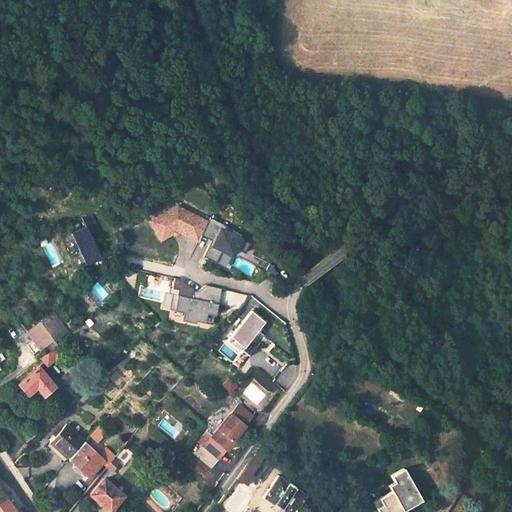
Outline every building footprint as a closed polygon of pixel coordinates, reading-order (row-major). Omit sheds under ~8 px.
[(192,240),(203,221),(175,205),(144,222),(156,243),(176,231),(192,240)] [(210,217),(201,234),(211,239),(203,255),(215,261),(221,249),(231,254),(235,247),(244,252),(249,243),(239,238),(241,233),(210,217)] [(104,253),(95,230),(65,241),(75,265),(104,253)] [(273,265),(268,263),(264,270),(269,272),(273,265)] [(212,326),(223,290),(206,285),(197,293),(193,292),(191,299),(177,295),(179,290),(171,288),(170,292),(177,294),(173,306),(187,309),(184,318),(212,326)] [(264,324),(251,312),(227,337),(249,358),(266,341),(256,332),(264,324)] [(67,333),(55,313),(26,331),(32,340),(26,345),(32,354),(52,340),(53,342),(67,333)] [(75,366),(57,343),(40,357),(43,362),(46,366),(54,359),(65,373),(75,366)] [(43,362),(40,357),(34,362),(37,366),(43,362)] [(37,366),(34,362),(18,376),(13,379),(26,396),(36,388),(42,396),(54,387),(37,366)] [(235,418),(244,426),(250,420),(240,411),(235,418)] [(230,414),(217,429),(219,431),(232,416),(230,414)] [(217,429),(201,447),(218,461),(234,442),(232,440),(244,426),(235,418),(232,416),(219,431),(217,429)] [(83,440),(66,424),(59,432),(49,443),(66,458),(83,440)] [(19,439),(25,445),(36,436),(30,428),(19,439)] [(59,432),(57,430),(48,440),(49,443),(59,432)] [(101,437),(93,431),(90,435),(97,442),(101,437)] [(271,446),(263,440),(235,478),(246,485),(252,476),(250,475),(271,446)] [(104,462),(83,442),(67,459),(74,465),(72,468),(86,481),(104,462)] [(66,458),(49,443),(46,446),(63,461),(66,458)] [(119,463),(113,458),(105,468),(111,472),(119,463)] [(422,499),(407,467),(393,474),(399,487),(381,496),(388,509),(382,511),(404,511),(403,509),(422,499)] [(288,484),(277,476),(263,497),(283,511),(293,511),(305,495),(297,489),(298,487),(290,481),(288,484)] [(110,511),(124,496),(103,478),(88,496),(107,511),(110,511)] [(17,511),(0,487),(0,511),(17,511)]
